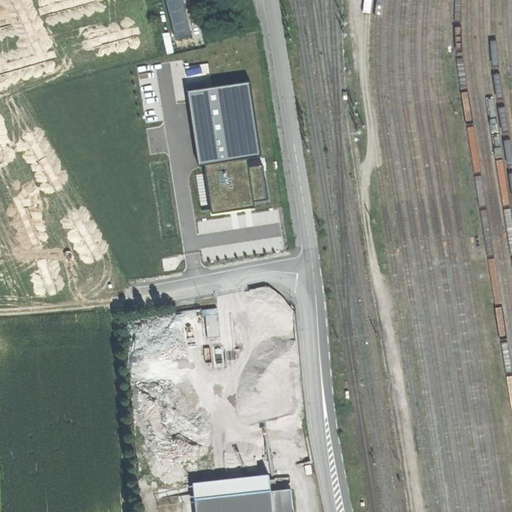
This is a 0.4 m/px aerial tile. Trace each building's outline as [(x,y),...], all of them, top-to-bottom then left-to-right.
[(173,0),(182,38),(198,35),(190,0),(173,0)] [(249,83),(188,93),(199,166),(205,165),(248,159),(261,157),(249,83)] [(249,168),(248,159),(205,165),(212,215),(255,209),(254,203),(249,168)] [(263,166),(249,168),(254,203),(269,201),(263,166)] [(209,338),(221,337),(219,315),(207,316),(209,338)] [(196,484),(197,500),(272,492),(271,476),(196,484)] [(197,500),(198,511),(295,511),(295,510),(293,490),(272,492),(197,500)]
